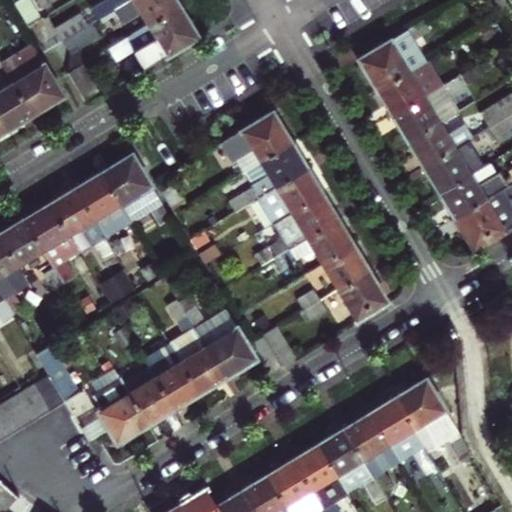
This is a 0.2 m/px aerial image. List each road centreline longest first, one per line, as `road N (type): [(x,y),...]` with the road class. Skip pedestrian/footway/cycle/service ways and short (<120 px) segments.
road 1 (residential): [(0,467),(49,459),(91,490),(114,490),(440,291)]
road 2 (residential): [(0,188),(279,22)]
road 3 (residential): [(279,22),(440,291)]
